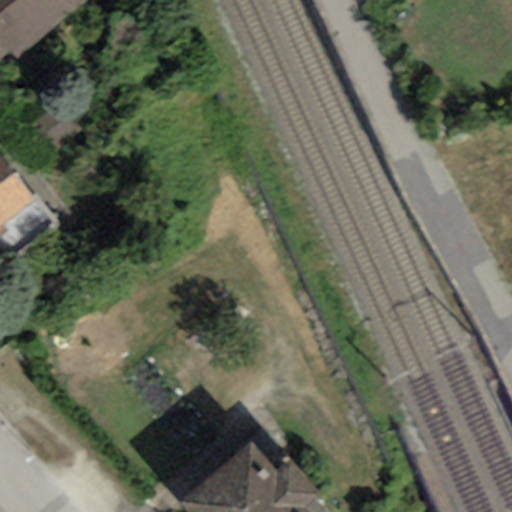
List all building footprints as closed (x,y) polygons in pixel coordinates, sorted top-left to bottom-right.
[(42,0),(0,0),(0,30),(0,31),(3,34),(42,0)] [(0,156),(0,209),(26,189),(0,156)] [(0,254),(48,218),(26,189),(0,209),(0,254)] [(227,348),(213,332),(166,371),(180,388),(227,348)] [(202,511),(327,511),(282,459),(269,470),(244,441),(185,492),(202,511)]
